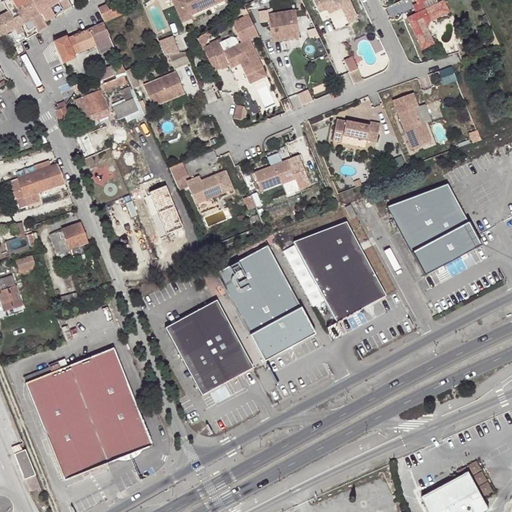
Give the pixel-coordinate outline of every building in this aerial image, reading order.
[(11,0),(8,0),(4,2),(9,13),(13,20),(16,18),(21,16),(17,9),(11,0)] [(11,0),(17,9),(32,1),(31,0),(11,0)] [(31,0),(32,1),(39,14),(44,11),(50,22),(55,19),(53,16),(43,0),(31,0)] [(43,0),(53,16),(55,19),(65,13),(58,3),(56,0),(43,0)] [(68,0),(62,0),(58,3),(65,13),(73,8),(68,0)] [(173,0),(174,0),(178,11),(188,6),(193,16),(205,11),(203,6),(216,0),(173,0)] [(226,2),(225,0),(216,0),(203,6),(205,11),(226,2)] [(313,0),(320,14),(328,11),(340,5),(342,9),(349,24),(359,19),(350,0),(313,0)] [(17,9),(21,16),(25,23),(24,24),(28,31),(33,28),(29,22),(31,21),(36,30),(38,33),(47,28),(45,25),(39,14),(32,1),(17,9)] [(444,1),(408,18),(423,50),(435,44),(428,29),(431,23),(450,13),(444,1)] [(98,8),(105,23),(118,18),(114,9),(110,11),(107,5),(98,8)] [(340,5),(328,11),(330,15),(342,9),(340,5)] [(194,19),(193,16),(188,6),(178,11),(184,24),(194,19)] [(120,7),(114,9),(118,18),(123,15),(120,7)] [(297,12),(269,16),(273,43),(301,39),(297,12)] [(9,13),(0,16),(0,35),(7,32),(13,44),(19,43),(27,39),(20,26),(16,18),(13,20),(9,13)] [(114,47),(104,24),(67,40),(66,37),(55,41),(53,42),(62,64),(75,59),(74,55),(96,47),(99,54),(114,47)] [(209,32),(197,40),(201,49),(206,47),(211,36),(209,32)] [(172,33),(158,38),(165,55),(169,54),(180,54),(172,33)] [(222,45),(213,49),(222,69),(223,71),(231,67),(232,70),(242,65),(248,77),(264,70),(251,40),(241,45),(237,39),(234,38),(221,43),(222,45)] [(222,45),(221,43),(220,41),(210,45),(212,46),(204,49),(215,73),(222,69),(213,49),(222,45)] [(187,54),(180,54),(169,54),(174,70),(190,63),(187,54)] [(353,59),(346,63),(350,73),(358,70),(353,59)] [(92,74),(96,83),(118,74),(115,68),(113,65),(92,74)] [(115,68),(118,74),(125,71),(122,65),(115,68)] [(267,77),(264,70),(248,77),(251,85),(267,77)] [(364,81),(358,70),(350,73),(357,85),(364,81)] [(118,74),(96,83),(97,85),(98,87),(124,75),(124,76),(126,75),(125,71),(118,74)] [(175,74),(143,87),(152,108),(184,95),(175,74)] [(83,98),(75,101),(83,123),(91,120),(89,115),(107,109),(100,93),(127,83),(124,76),(124,75),(98,87),(97,85),(81,92),(83,98)] [(80,83),(73,86),(75,92),(83,89),(80,83)] [(7,85),(0,89),(0,94),(9,89),(7,85)] [(123,101),(124,103),(132,100),(130,96),(133,94),(130,88),(120,93),(123,101)] [(303,105),(315,99),(311,89),(298,95),(303,105)] [(413,94),(393,102),(398,115),(413,151),(432,143),(424,125),(422,127),(415,109),(418,108),(413,94)] [(124,103),(112,108),(117,121),(138,113),(132,100),(124,103)] [(55,105),(56,107),(58,110),(64,107),(62,102),(55,105)] [(243,106),(236,105),(234,120),(241,121),(243,106)] [(58,110),(56,107),(54,108),(55,111),(54,111),(59,122),(69,117),(64,107),(58,110)] [(89,115),(91,120),(108,114),(107,109),(89,115)] [(368,128),(335,122),(330,142),(340,144),(341,137),(374,144),(378,126),(369,124),(368,128)] [(297,158),(252,175),(259,194),(293,181),(297,192),(309,188),(297,158)] [(65,184),(58,165),(53,166),(51,161),(36,166),(38,172),(18,179),(16,174),(9,177),(16,197),(20,196),(21,199),(25,198),(27,203),(38,199),(37,194),(65,184)] [(181,164),(168,169),(174,183),(184,179),(187,177),(181,164)] [(214,177),(188,187),(195,205),(222,195),(214,177)] [(187,185),(184,179),(174,183),(177,190),(187,185)] [(424,275),(435,269),(481,246),(448,183),(388,206),(424,275)] [(252,196),(245,198),(250,210),(257,207),(252,196)] [(351,221),(358,217),(351,205),(345,208),(351,221)] [(346,223),(293,243),(337,324),(386,297),(346,223)] [(80,224),(62,232),(72,260),(84,256),(80,246),(87,244),(80,224)] [(31,227),(24,229),(26,237),(28,236),(32,251),(38,248),(32,229),(31,227)] [(72,260),(62,232),(50,236),(57,257),(59,256),(62,266),(73,262),(73,264),(85,260),(84,256),(72,260)] [(268,246),(216,274),(264,363),(316,336),(268,246)] [(17,262),(19,272),(36,266),(33,257),(17,262)] [(36,266),(19,272),(21,277),(38,271),(36,266)] [(13,279),(0,283),(0,300),(4,313),(23,307),(13,279)] [(254,369),(217,301),(166,328),(202,396),(228,383),(254,369)] [(29,382),(67,480),(151,448),(114,350),(29,382)] [(215,391),(219,401),(231,396),(227,386),(215,391)] [(12,450),(15,457),(24,454),(21,447),(12,450)] [(36,478),(26,453),(24,454),(15,457),(25,482),(36,478)] [(481,511),(486,510),(469,477),(424,499),(430,511),(481,511)]
